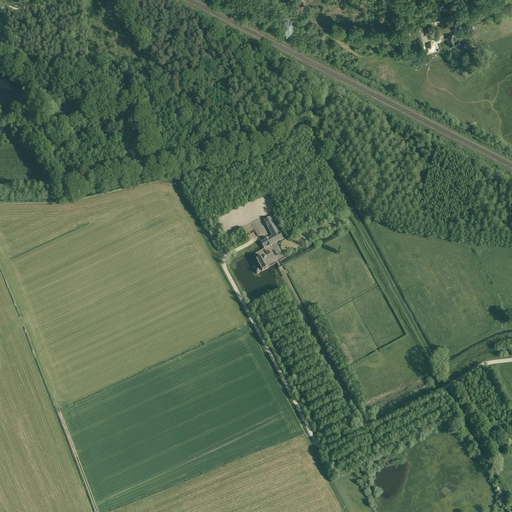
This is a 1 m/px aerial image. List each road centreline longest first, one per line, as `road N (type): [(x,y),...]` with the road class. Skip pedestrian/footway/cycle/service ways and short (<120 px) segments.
road 1 (track): [(158,171),(244,149),(305,114),(362,208),(424,230),(511,244)]
road 2 (track): [(511,359),(480,365),(319,446),(223,266)]
road 3 (track): [(115,0),(149,69),(150,88),(138,109),(158,171),(77,190),(0,193)]
road 4 (track): [(291,0),(331,37),(375,61),(406,60),(415,18)]
road 5 (track): [(501,0),(442,25),(387,0)]
